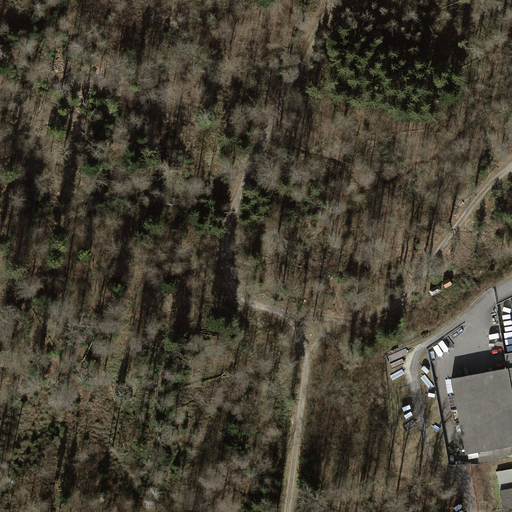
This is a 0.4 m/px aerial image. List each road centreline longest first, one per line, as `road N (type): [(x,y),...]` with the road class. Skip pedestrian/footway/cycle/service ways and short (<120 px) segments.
road 1 (track): [(334,0),(226,223),(224,271),(241,300),(346,321),(377,316),(404,297),(485,189),(511,167)]
road 2 (track): [(285,511),(307,354),(284,312)]
road 3 (unknown): [(511,305),(447,380),(448,411)]
